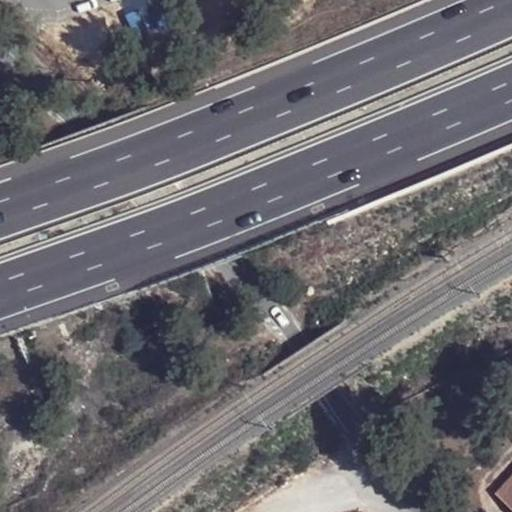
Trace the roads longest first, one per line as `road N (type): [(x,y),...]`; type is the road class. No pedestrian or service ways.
road 1 (motorway): [(511,9),(0,210)]
road 2 (motorway): [(0,290),(511,89)]
road 3 (unclassified): [(0,38),(227,265)]
road 4 (residential): [(383,456),(227,265)]
